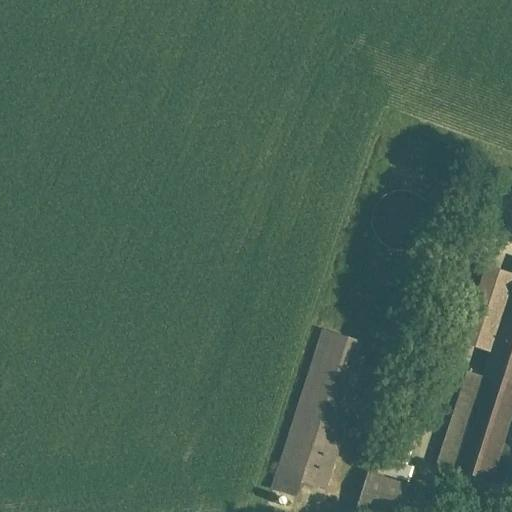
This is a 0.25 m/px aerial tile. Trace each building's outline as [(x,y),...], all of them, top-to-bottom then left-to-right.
[(511,191),(506,189),(498,215),(511,219),(511,191)] [(511,284),(511,273),(488,266),(463,340),(491,349),(511,284)] [(511,284),(491,349),(483,375),(454,466),(452,472),(490,484),(511,415),(511,284)] [(325,490),(372,347),(327,332),(276,489),(297,496),(302,482),(325,490)] [(483,375),(470,371),(441,461),(454,466),(483,375)] [(414,468),(388,460),(382,478),(408,486),(414,468)] [(382,478),(368,473),(355,511),(399,511),(408,486),(382,478)]
